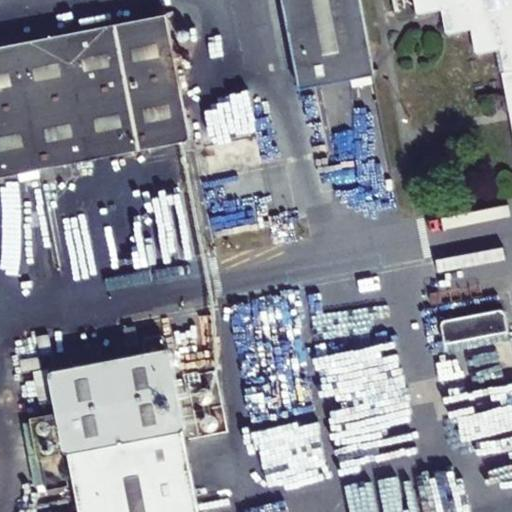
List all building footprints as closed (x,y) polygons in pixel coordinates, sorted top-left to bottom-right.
[(371,76),(357,0),(277,0),(294,89),(371,76)] [(511,0),(414,0),(417,12),(443,8),(449,33),(473,30),(478,52),(500,50),(511,110),(511,0)] [(189,141),(164,18),(0,48),(0,176),(183,143),(189,141)] [(505,310),(440,322),(445,346),(509,334),(505,310)] [(165,345),(164,338),(142,341),(143,353),(50,372),(77,511),(198,511),(182,434),(184,422),(170,353),(165,345)]
